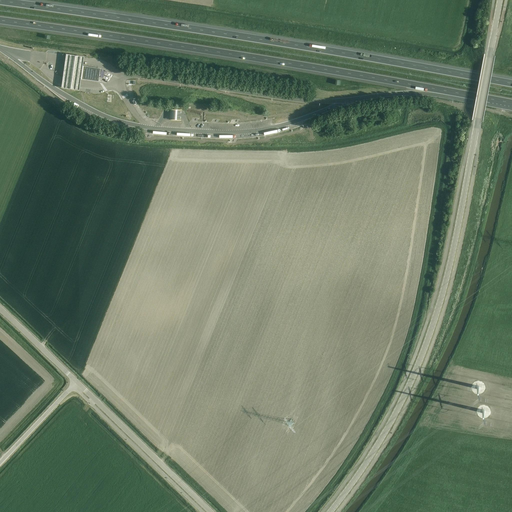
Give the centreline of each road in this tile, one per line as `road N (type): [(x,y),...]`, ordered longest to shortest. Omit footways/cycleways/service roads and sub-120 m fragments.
road 1 (tertiary): [(330,511),(373,452),(433,323),(500,0)]
road 2 (motorway): [(511,83),(0,0)]
road 3 (motorway): [(0,20),(441,90)]
road 4 (unclassified): [(210,511),(77,382)]
